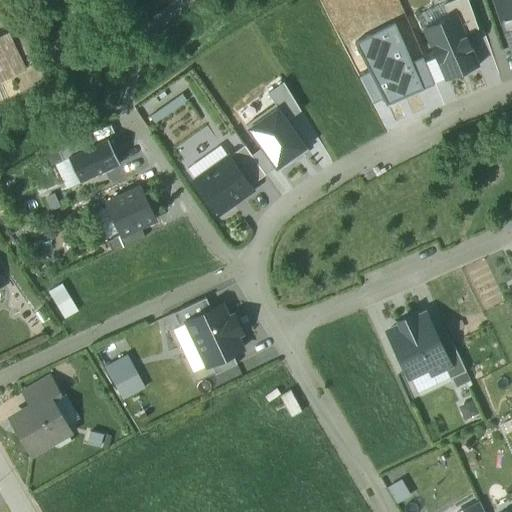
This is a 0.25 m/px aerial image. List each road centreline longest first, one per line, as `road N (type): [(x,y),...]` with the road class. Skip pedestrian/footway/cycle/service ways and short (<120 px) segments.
road 1 (residential): [(511,94),(314,181),(273,216),(244,269)]
road 2 (residential): [(282,333),(511,224)]
road 3 (residential): [(382,511),(282,333)]
road 4 (residential): [(244,269),(216,250),(129,117)]
